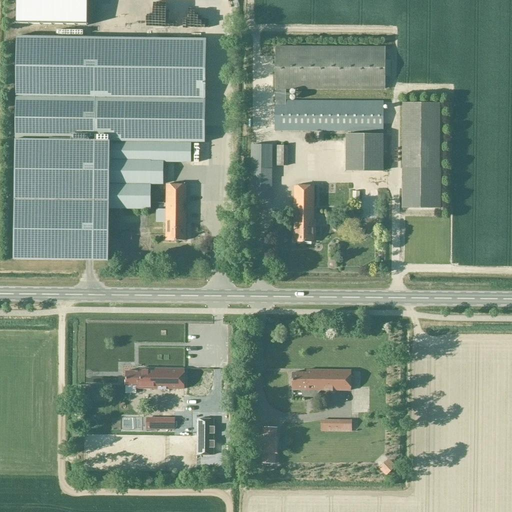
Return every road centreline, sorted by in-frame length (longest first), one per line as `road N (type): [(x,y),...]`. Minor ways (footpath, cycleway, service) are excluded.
road 1 (secondary): [(0,294),(511,300)]
road 2 (track): [(61,295),(62,490),(226,490),(226,511)]
